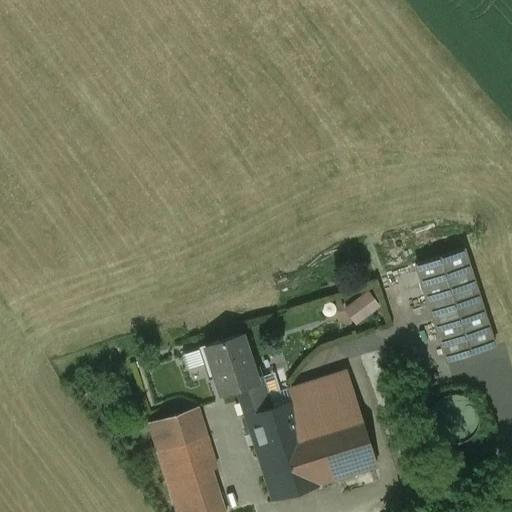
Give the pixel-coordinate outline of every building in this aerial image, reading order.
[(464,249),(415,265),(446,362),(495,346),(464,249)] [(367,294),(354,304),(364,317),(377,307),(367,294)] [(241,334),(200,347),(206,366),(211,364),(221,394),(237,389),(257,383),(253,369),(241,334)] [(271,409),(257,368),(253,369),(257,383),(237,389),(246,418),(248,417),(248,416),(271,409)] [(454,394),(449,395),(445,396),(442,398),(439,400),(436,403),(433,406),(431,411),(430,414),(430,417),(430,420),(430,424),(431,427),(433,431),(434,434),(437,436),(439,438),(442,441),(445,442),(451,444),(456,444),(460,444),(463,443),(466,442),(468,440),(471,438),(474,435),(476,432),(478,428),(479,425),(479,422),(480,419),(479,414),(478,411),(476,406),(472,402),(470,400),(467,398),(463,396),(459,395),(454,394)] [(271,409),(248,416),(248,417),(274,499),(319,484),(302,431),(293,402),(271,409)] [(197,407),(149,422),(158,450),(206,435),(197,407)] [(359,412),(302,431),(319,484),(376,466),(359,412)] [(206,435),(158,450),(177,511),(224,511),(211,470),(216,468),(206,435)]
